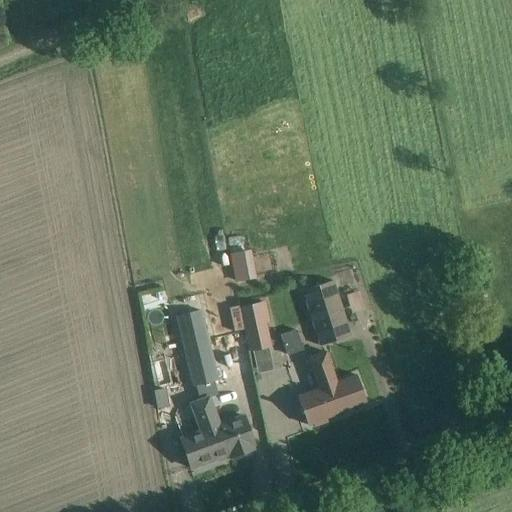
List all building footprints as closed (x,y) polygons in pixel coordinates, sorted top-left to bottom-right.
[(350,336),(332,281),(302,290),(319,346),(350,336)] [(240,309),(250,352),(271,348),(265,323),(268,322),(264,304),(240,309)] [(205,331),(200,312),(176,318),(193,386),(217,381),(211,358),(205,331)] [(301,329),(280,334),(286,356),(307,351),(301,329)] [(325,352),(307,359),(308,362),(318,389),(296,397),(300,406),(301,408),(299,409),(301,414),(303,413),(307,425),(313,423),(316,425),(324,422),(325,418),(366,404),(356,375),(336,382),(325,352)] [(162,390),(154,392),(157,405),(165,403),(162,390)] [(217,425),(207,398),(189,404),(199,432),(179,439),(190,468),(228,454),(229,458),(252,449),(251,445),(253,444),(243,416),(217,425)]
